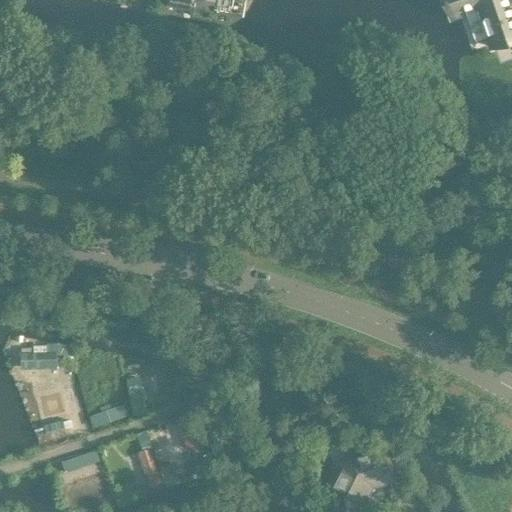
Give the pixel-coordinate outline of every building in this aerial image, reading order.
[(446,0),(447,1),(445,1),(447,7),(448,6),(452,18),(465,14),(475,45),(489,40),(492,48),(511,41),(511,13),(507,0),(446,0)] [(60,366),(59,343),(22,343),(22,367),(60,366)] [(149,411),(142,373),(127,376),(134,414),(149,411)] [(126,405),(92,411),(94,423),(129,417),(126,405)] [(372,488),(398,480),(388,447),(346,460),(343,466),(340,464),(326,490),(343,500),(345,505),(331,509),(332,511),(359,511),(372,488)] [(166,491),(150,448),(141,451),(153,484),(143,487),(147,497),(166,491)]
